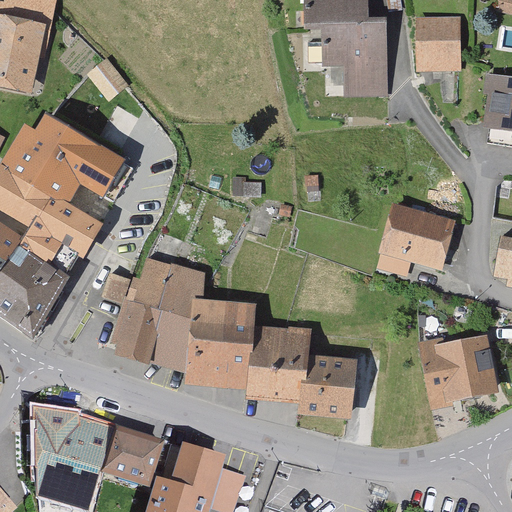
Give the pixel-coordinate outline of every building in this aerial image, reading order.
[(34,54),(44,56),(55,0),(30,0),(29,10),(0,4),(0,88),(26,94),(34,54)] [(347,94),(379,93),(378,42),(385,42),(385,24),(360,25),(360,7),(367,7),(367,0),(305,0),(306,11),(308,11),(309,27),(324,27),(324,43),(308,43),(309,63),(346,63),(347,94)] [(511,0),(501,0),(499,9),(511,12),(511,0)] [(453,64),(453,71),(459,72),(459,23),(417,23),(417,64),(453,64)] [(124,85),(105,61),(94,70),(102,79),(98,82),(110,97),(124,85)] [(490,81),(495,81),(487,144),(511,147),(511,82),(490,79),(490,81)] [(3,172),(62,207),(77,181),(115,204),(132,170),(154,183),(164,165),(129,144),(116,160),(84,142),(90,132),(76,124),(70,134),(48,121),(37,135),(28,129),(3,172)] [(0,206),(32,225),(19,243),(65,280),(94,230),(99,232),(101,229),(62,207),(3,172),(0,177),(0,206)] [(234,194),(245,194),(245,197),(261,197),(261,184),(245,184),(245,180),(234,180),(234,194)] [(0,270),(19,243),(32,225),(0,206),(0,270)] [(452,224),(394,208),(382,252),(440,268),(452,224)] [(511,240),(500,238),(494,274),(509,277),(508,285),(511,286),(511,240)] [(0,312),(32,335),(65,280),(19,243),(0,270),(0,312)] [(154,343),(166,347),(165,360),(187,364),(193,306),(201,306),(204,276),(184,271),(181,282),(168,279),(169,276),(170,271),(148,265),(149,261),(146,260),(139,284),(134,282),(114,343),(150,356),(154,343)] [(125,305),(132,284),(113,276),(106,299),(125,305)] [(246,395),(247,395),(252,334),(254,310),(201,306),(193,306),(187,364),(186,381),(213,383),(213,379),(247,382),(246,395)] [(304,400),(308,360),(310,331),(289,330),(288,338),(252,334),(247,395),(300,400),(304,400)] [(451,404),(450,398),(493,390),(483,341),(443,349),(442,345),(420,349),(432,408),(451,404)] [(304,400),(300,400),(298,411),(347,416),(352,365),(308,360),(304,400)] [(88,508),(109,439),(94,435),(97,425),(74,419),(74,417),(37,412),(38,462),(41,494),(61,499),(64,491),(90,498),(87,508),(88,508)] [(161,444),(117,431),(105,469),(149,483),(161,444)] [(216,469),(219,459),(187,449),(186,454),(170,449),(151,511),(203,511),(205,507),(222,511),(230,511),(243,477),(216,469)] [(371,495),(386,500),(390,491),(374,486),(371,495)] [(0,511),(2,511),(10,506),(0,495),(0,511)]
